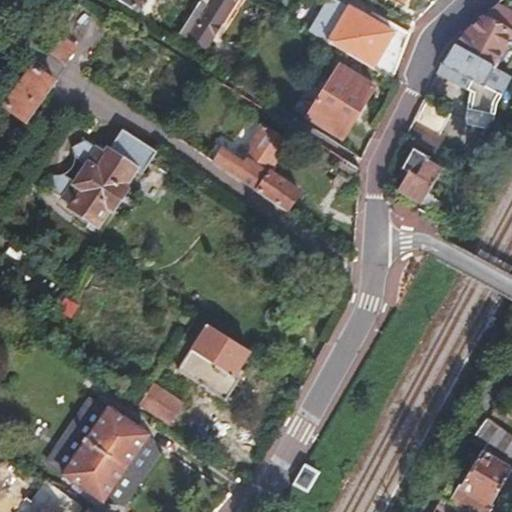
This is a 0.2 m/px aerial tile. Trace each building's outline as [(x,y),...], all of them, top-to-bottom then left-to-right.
[(238,0),(202,0),(200,4),(184,31),(191,36),(209,47),(238,0)] [(511,11),(499,3),(455,44),(482,60),(492,67),(511,34),(511,11)] [(393,79),(410,34),(395,25),(391,32),(350,8),(344,19),(340,25),(328,18),(322,21),(315,34),(393,79)] [(76,47),(58,33),(46,49),(64,63),(76,47)] [(482,60),(455,44),(442,64),(437,73),(471,88),(459,109),(484,124),(495,105),(511,78),(492,67),(482,60)] [(23,80),(23,81),(4,106),(25,121),(44,95),(54,82),(47,77),(34,67),(24,81),(23,80)] [(341,67),(310,117),(345,139),(376,87),(341,67)] [(211,76),(201,70),(195,79),(201,83),(207,82),(211,76)] [(420,108),(405,138),(434,156),(447,136),(442,133),(453,113),(431,100),(425,110),(420,108)] [(484,124),(459,109),(458,117),(478,129),(484,124)] [(214,161),(288,209),(300,191),(269,170),(289,139),(267,126),(268,125),(263,122),(249,142),(252,150),(244,162),(223,148),(217,144),(208,157),(214,161)] [(165,124),(163,128),(188,144),(191,140),(178,131),(177,133),(165,124)] [(92,219),(99,224),(111,207),(115,210),(127,192),(122,189),(141,162),(149,168),(159,152),(125,129),(111,149),(102,142),(100,147),(82,134),(74,146),(74,147),(75,148),(75,149),(76,150),(76,151),(76,152),(76,153),(76,154),(77,154),(77,155),(89,164),(78,181),(65,172),(64,173),(63,173),(62,173),(61,173),(60,173),(59,173),(58,173),(57,173),(56,173),(55,173),(53,190),(73,203),(72,205),(92,219)] [(410,172),(399,191),(422,205),(441,173),(427,163),(430,159),(415,150),(403,168),(410,172)] [(361,170),(343,159),(342,162),(336,158),(331,166),(332,169),(336,171),(335,173),(338,175),(336,178),(335,179),(334,179),(333,179),(332,179),(331,180),(344,189),(349,182),(359,189),(361,170)] [(94,230),(99,224),(92,219),(87,226),(94,230)] [(85,308),(116,310),(117,293),(86,292),(85,308)] [(62,296),(54,311),(70,320),(78,305),(62,296)] [(241,363),(250,350),(210,325),(181,368),(228,400),(245,375),(237,369),(241,363)] [(249,368),(241,363),(237,369),(245,375),(249,368)] [(156,386),(144,403),(169,421),(181,403),(156,386)] [(89,398),(68,427),(85,438),(105,409),(89,398)] [(105,409),(85,438),(140,477),(157,454),(140,442),(146,434),(107,406),(105,409)] [(511,433),(487,418),(476,435),(484,440),(511,458),(511,433)] [(85,438),(68,427),(47,456),(64,468),(85,438)] [(140,477),(85,438),(64,468),(62,470),(102,498),(106,491),(123,502),(140,477)] [(511,458),(484,440),(450,503),(463,511),(482,511),(511,460),(511,458)] [(306,464),(294,483),(307,491),(319,472),(306,464)] [(77,511),(82,505),(44,478),(18,511),(77,511)]
